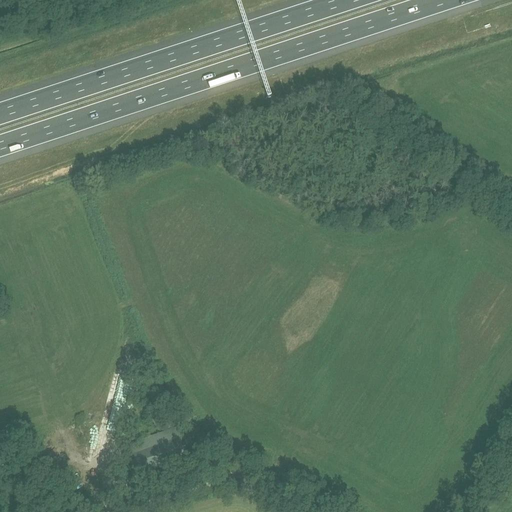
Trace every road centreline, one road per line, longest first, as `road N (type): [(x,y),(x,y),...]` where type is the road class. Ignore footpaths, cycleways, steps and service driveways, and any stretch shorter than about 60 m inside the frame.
road 1 (motorway): [(0,146),(445,0)]
road 2 (motorway): [(349,0),(0,115)]
road 3 (track): [(322,511),(249,475),(156,499)]
